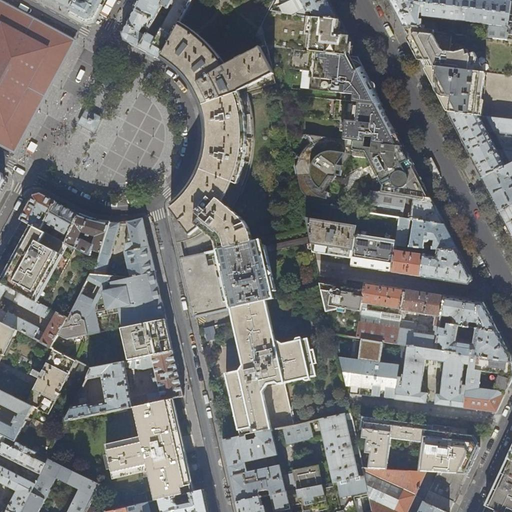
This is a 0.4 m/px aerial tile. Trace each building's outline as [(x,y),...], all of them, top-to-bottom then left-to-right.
[(50,0),(52,1),(70,11),(76,0),(50,0)] [(101,0),(86,0),(86,2),(84,2),(79,0),(76,0),(70,11),(85,19),(92,17),(98,8),(101,0)] [(140,0),(135,10),(155,20),(150,30),(148,33),(140,48),(149,53),(160,59),(181,21),(192,0),(178,0),(176,4),(173,2),(174,0),(140,0)] [(328,0),(291,0),(281,6),(282,13),(297,15),(296,13),(305,9),(308,13),(309,12),(312,13),(312,14),(314,15),(316,15),(316,17),(339,20),(328,0)] [(510,11),(511,2),(493,0),(390,0),(395,9),(404,27),(433,30),(433,22),(426,21),(425,25),(422,25),(422,20),(419,20),(420,16),(486,24),(484,36),(507,39),(510,11)] [(10,9),(0,3),(0,145),(13,152),(20,139),(43,95),(72,42),(57,34),(34,22),(10,9)] [(143,26),(150,30),(155,20),(135,10),(128,23),(123,33),(122,33),(124,40),(130,43),(140,48),(148,33),(142,29),(143,26)] [(282,13),(271,11),(263,26),(268,46),(293,49),(358,56),(345,32),(339,20),(316,17),(297,15),(282,13)] [(274,74),(261,48),(229,64),(220,53),(208,41),(193,29),(181,21),(160,59),(166,62),(171,67),(177,71),(181,76),(184,79),(186,82),(190,87),(194,93),(197,99),(199,106),(240,92),(240,91),(274,74)] [(450,53),(452,32),(433,30),(404,27),(417,50),(425,67),(485,73),(473,54),(466,56),(465,51),(455,54),(450,53)] [(367,74),(358,56),(293,49),(290,69),(312,71),(310,89),(341,93),(341,100),(383,104),(382,103),(381,104),(375,103),(374,96),(378,94),(376,92),(367,74)] [(481,116),(486,74),(485,73),(425,67),(430,77),(444,104),(449,112),(481,116)] [(226,205),(231,209),(237,200),(240,193),(241,193),(244,187),(248,178),(250,168),(252,159),(253,152),(254,142),(254,128),(253,122),(252,112),(250,102),(247,92),(241,93),(240,92),(199,106),(200,108),(202,116),(203,120),(203,125),(204,132),(204,139),(204,146),(203,154),(202,160),(200,166),(198,172),(192,182),(186,189),(182,194),(176,200),(170,205),(176,232),(179,243),(189,241),(194,239),(204,235),(208,232),(204,229),(226,205)] [(405,147),(391,120),(383,104),(341,100),(337,100),(336,120),(347,121),(346,140),(405,147)] [(79,125),(95,134),(103,118),(87,110),(83,117),(79,125)] [(511,120),(481,116),(449,112),(468,149),(483,179),(511,163),(511,120)] [(424,183),(410,158),(405,147),(346,140),(307,135),(287,132),(303,202),(328,206),(329,193),(326,192),(322,190),(320,189),(316,186),(314,182),(313,180),(312,174),(311,172),(311,169),(312,167),(313,165),(314,161),(316,159),(317,157),(321,155),(325,153),(329,152),(332,152),(344,153),(345,146),(354,148),(353,155),(369,158),(385,186),(383,193),(407,197),(415,198),(433,201),(424,183)] [(511,163),(483,179),(490,193),(500,212),(511,205),(511,163)] [(404,218),(407,197),(383,193),(372,192),(368,213),(400,218),(404,218)] [(50,214),(57,202),(46,197),(41,194),(35,196),(29,206),(22,220),(32,225),(41,230),(46,221),(40,217),(41,215),(39,214),(41,211),(44,211),(50,214)] [(438,211),(433,201),(415,198),(412,220),(415,220),(445,225),(438,211)] [(65,207),(57,202),(50,214),(46,221),(41,230),(47,233),(51,226),(54,228),(51,235),(66,243),(79,214),(65,207)] [(352,258),(359,211),(328,206),(303,202),(311,236),(263,247),(261,240),(253,241),(218,250),(182,258),(189,289),(190,292),(196,316),(230,308),(266,300),(274,298),(264,252),(312,242),(315,252),(352,258)] [(204,229),(208,232),(211,235),(214,238),(216,241),(218,244),(218,246),(218,250),(253,241),(250,231),(249,228),(247,224),(244,220),(242,218),(231,209),(226,205),(204,229)] [(511,205),(500,212),(507,225),(511,234),(511,205)] [(400,218),(368,213),(359,211),(352,258),(350,266),(371,269),(392,272),(396,245),(400,218)] [(92,219),(86,217),(79,214),(66,243),(88,254),(99,260),(111,223),(106,222),(99,221),(94,220),(92,219)] [(407,246),(410,220),(404,218),(400,218),(396,245),(400,245),(407,246)] [(146,232),(143,219),(136,221),(128,222),(130,231),(125,253),(131,278),(132,278),(156,273),(150,247),(146,232)] [(425,248),(437,250),(459,252),(451,237),(445,225),(415,220),(411,247),(419,248),(425,248)] [(106,276),(120,227),(120,223),(117,223),(115,223),(111,223),(99,260),(94,269),(92,275),(106,276)] [(47,233),(41,230),(32,225),(31,226),(23,241),(13,235),(7,247),(0,259),(0,282),(58,313),(62,305),(74,311),(92,275),(94,269),(83,264),(88,254),(66,243),(51,235),(47,233)] [(399,250),(400,245),(396,245),(392,272),(405,274),(421,277),(424,254),(425,248),(419,248),(418,253),(399,250)] [(465,263),(459,252),(437,250),(437,255),(441,263),(438,264),(435,256),(424,254),(421,277),(438,280),(468,284),(473,278),(465,263)] [(160,292),(156,273),(132,278),(131,278),(106,276),(92,275),(74,311),(70,319),(68,318),(54,343),(88,335),(107,331),(166,319),(160,292)] [(68,318),(58,313),(0,282),(0,321),(7,325),(49,347),(51,348),(54,343),(68,318)] [(322,286),(333,333),(357,337),(363,302),(364,290),(341,287),(322,283),(322,286)] [(374,285),(365,283),(364,290),(363,302),(357,337),(361,337),(383,341),(396,343),(402,309),(406,290),(385,286),(374,285)] [(425,293),(406,290),(402,309),(396,343),(403,344),(436,349),(437,347),(437,342),(441,323),(442,316),(445,296),(425,293)] [(445,296),(442,316),(451,317),(453,321),(452,325),(468,327),(468,322),(476,323),(478,326),(477,329),(501,332),(490,311),(485,302),(479,301),(462,299),(445,296)] [(275,338),(266,300),(230,308),(233,323),(236,332),(243,366),(241,370),(240,369),(236,370),(236,373),(226,375),(231,394),(232,394),(236,414),(241,437),(247,435),(257,433),(294,425),(285,383),(292,381),(291,378),(303,375),(303,379),(316,376),(314,364),(317,363),(314,349),(311,350),(308,338),(295,341),(296,345),(284,347),(284,344),(275,338)] [(171,340),(166,319),(107,331),(115,364),(174,352),(171,340)] [(452,325),(441,323),(437,342),(442,343),(442,344),(443,345),(443,346),(444,346),(444,351),(470,355),(481,357),(482,353),(490,354),(489,358),(511,361),(511,353),(506,343),(501,332),(477,329),(468,327),(452,325)] [(49,347),(7,325),(0,339),(0,349),(38,368),(49,347)] [(383,341),(361,337),(359,358),(381,361),(383,341)] [(436,349),(403,344),(401,363),(396,399),(427,403),(427,402),(426,402),(427,393),(421,392),(425,359),(445,361),(441,394),(437,394),(437,403),(436,403),(436,404),(435,404),(463,408),(464,397),(460,397),(460,392),(465,393),(470,355),(444,351),(441,350),(436,349)] [(51,348),(49,347),(38,368),(34,376),(26,373),(23,377),(31,381),(30,384),(19,406),(31,412),(46,419),(75,361),(51,348)] [(135,407),(171,399),(184,396),(178,371),(174,352),(115,364),(80,371),(76,378),(76,382),(91,379),(96,406),(91,407),(91,406),(90,405),(89,405),(59,412),(54,422),(54,424),(135,407)] [(481,357),(470,355),(465,393),(464,397),(463,408),(478,410),(496,412),(506,391),(511,378),(511,361),(489,358),(481,357)] [(361,390),(361,395),(363,395),(382,398),(396,399),(401,363),(381,361),(359,358),(340,356),(347,385),(356,388),(356,389),(361,390)] [(30,384),(0,368),(0,397),(19,406),(30,384)] [(19,406),(0,397),(0,434),(15,442),(23,428),(27,421),(26,421),(31,412),(19,406)] [(176,419),(171,399),(135,407),(141,433),(142,433),(143,438),(135,440),(134,438),(107,445),(109,455),(105,455),(108,469),(112,468),(114,477),(142,471),(141,470),(150,468),(151,474),(150,474),(153,489),(144,491),(144,492),(119,498),(121,508),(146,503),(159,500),(174,497),(189,493),(192,493),(191,485),(188,471),(184,453),(182,445),(180,437),(176,419)] [(334,482),(359,477),(345,413),(320,419),(334,482)] [(369,469),(387,469),(390,447),(421,449),(419,471),(428,471),(438,472),(468,473),(471,466),(480,448),(471,436),(466,435),(466,430),(454,428),(430,425),(402,422),(373,418),(361,417),(359,430),(362,430),(361,438),(367,439),(365,453),(371,454),(369,469)] [(309,421),(294,425),(257,433),(258,437),(257,439),(249,441),(247,435),(241,437),(235,438),(224,441),(231,471),(238,502),(261,497),(260,492),(268,490),(269,492),(271,491),(272,495),(324,484),(320,465),(294,470),(295,473),(283,476),(281,465),(248,472),(246,463),(278,455),(274,437),(285,434),(287,444),(313,438),(309,421)] [(0,511),(21,511),(48,459),(20,445),(20,444),(15,442),(0,434),(0,511)] [(511,511),(511,449),(509,456),(501,473),(495,487),(486,506),(498,511),(511,511)] [(86,511),(89,506),(99,485),(48,459),(21,511),(86,511)] [(419,471),(387,469),(369,469),(363,468),(365,475),(373,510),(373,511),(449,511),(460,490),(468,473),(438,472),(424,501),(415,497),(428,471),(419,471)] [(328,507),(325,496),(340,493),(344,511),(363,511),(373,510),(365,475),(359,477),(334,482),(324,484),(272,495),(271,495),(274,511),(280,511),(279,511),(291,511),(290,506),(305,503),(307,511),(328,507)] [(205,490),(192,493),(189,493),(191,500),(175,504),(174,497),(159,500),(162,511),(158,511),(148,511),(146,503),(121,508),(102,511),(209,511),(208,505),(205,491),(205,490)] [(266,511),(266,508),(263,508),(261,497),(238,502),(239,511),(266,511)]
